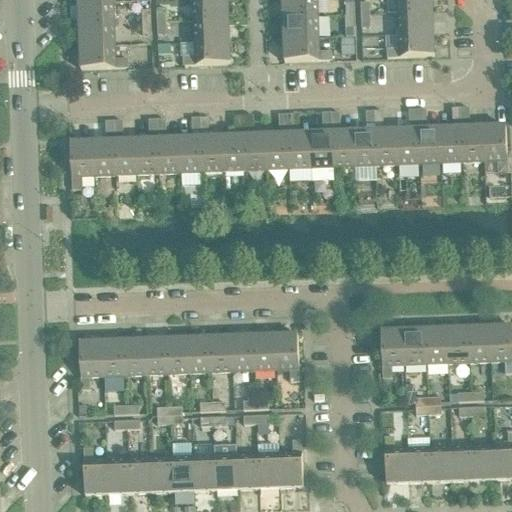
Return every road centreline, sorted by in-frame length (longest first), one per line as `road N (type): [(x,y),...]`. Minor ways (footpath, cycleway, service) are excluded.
road 1 (residential): [(23,116),(468,93),(487,78),(483,24),(472,0)]
road 2 (residential): [(28,300),(73,306),(335,298)]
road 3 (residential): [(357,511),(344,490),(335,298)]
road 4 (tertiary): [(38,511),(28,300)]
road 5 (tertiary): [(28,300),(23,116)]
